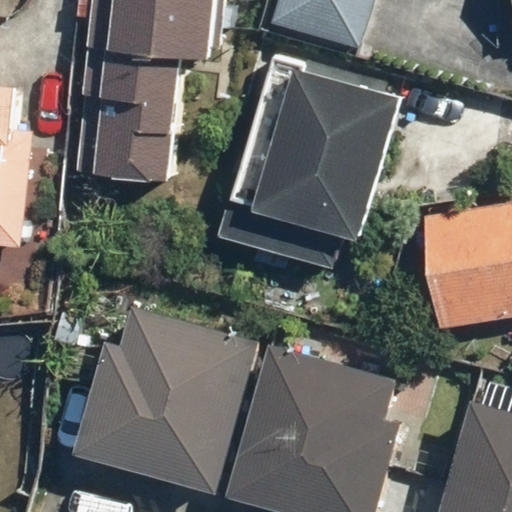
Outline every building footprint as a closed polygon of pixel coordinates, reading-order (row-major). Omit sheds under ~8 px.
[(247,0),(104,0),(95,165),(202,171),(209,40),(245,42),(247,0)] [(295,0),(293,9),(383,34),(392,0),(295,0)] [(0,233),(38,235),(45,65),(10,64),(12,10),(0,9),(0,233)] [(434,87),(294,43),(236,227),(347,262),(363,210),(392,219),(434,87)] [(511,193),(450,202),(465,313),(511,306),(511,193)] [(135,322),(103,436),(248,477),(290,323),(164,288),(153,327),(135,322)] [(431,356),(299,323),(259,481),(379,511),(401,511),(429,404),(419,401),(431,356)] [(22,511),(18,367),(0,367),(0,511),(22,511)] [(511,511),(511,384),(500,381),(467,511),(511,511)]
